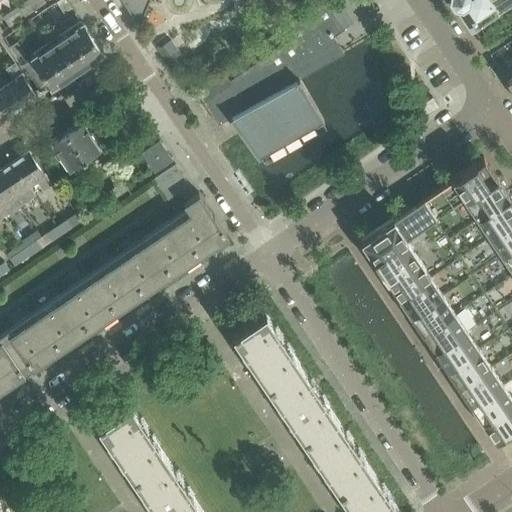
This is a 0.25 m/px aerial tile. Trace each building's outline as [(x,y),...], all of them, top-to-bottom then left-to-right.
[(44,0),(23,0),(20,2),(27,13),(45,1),(44,0)] [(66,0),(57,0),(56,1),(69,19),(76,14),(66,0)] [(122,0),(139,25),(149,0),(122,0)] [(285,28),(291,37),(229,79),(223,70),(227,68),(226,66),(194,88),(201,99),(218,124),(224,120),(230,117),(241,132),(242,135),(258,158),(260,157),(258,153),(264,149),(267,153),(269,152),(266,148),(280,140),(282,144),(284,143),(282,139),(296,131),(298,136),(300,134),(298,130),(311,123),(314,127),(316,125),(313,121),(320,118),(322,122),(324,121),(300,77),(343,52),(339,45),(332,36),(344,28),(331,10),(324,1),(325,1),(324,0),(323,0),(281,29),(282,30),(285,28)] [(497,6),(492,0),(453,0),(454,0),(470,25),(497,7),(497,6)] [(20,2),(2,14),(10,25),(27,13),(20,2)] [(83,21),(57,39),(77,68),(103,50),(83,21)] [(496,43),(492,37),(482,43),(487,49),(496,43)] [(18,56),(22,64),(38,86),(47,80),(51,85),(77,68),(57,39),(33,55),(29,48),(25,51),(17,40),(9,46),(17,57),(18,56)] [(12,77),(5,82),(22,105),(37,95),(14,61),(5,67),(12,77)] [(511,61),(500,70),(504,75),(511,86),(511,61)] [(0,107),(6,116),(22,105),(5,82),(0,85),(0,107)] [(432,96),(419,105),(420,107),(424,111),(426,115),(439,106),(432,96)] [(81,119),(51,139),(74,173),(82,168),(77,160),(99,146),(81,119)] [(159,140),(141,151),(154,171),(172,159),(159,140)] [(29,149),(13,160),(29,184),(29,183),(36,179),(43,189),(52,183),(29,149)] [(511,198),(483,155),(453,176),(511,264),(511,198)] [(0,174),(20,204),(36,194),(29,183),(29,184),(13,160),(0,168),(0,174)] [(181,173),(175,164),(175,163),(154,177),(161,188),(182,174),(182,173),(181,173)] [(0,174),(0,208),(4,215),(20,204),(0,174)] [(183,174),(182,174),(161,188),(168,198),(189,184),(189,183),(188,184),(182,175),(183,174)] [(122,181),(103,194),(108,201),(127,188),(122,181)] [(0,388),(24,372),(23,370),(31,365),(32,367),(228,235),(198,191),(183,202),(189,210),(10,332),(7,327),(0,331),(0,338),(0,339),(0,338),(0,388)] [(494,437),(511,424),(511,389),(406,230),(437,210),(426,194),(360,237),(494,437)] [(76,212),(61,222),(66,229),(81,219),(76,212)] [(61,222),(47,232),(52,239),(66,229),(61,222)] [(37,230),(22,241),(30,253),(45,243),(37,230)] [(22,241),(7,252),(15,264),(30,253),(22,241)] [(4,260),(0,263),(0,274),(10,268),(4,260)] [(232,333),(267,384),(299,362),(265,311),(232,333)] [(267,384),(301,434),(333,412),(299,362),(267,384)] [(98,425),(132,475),(164,453),(130,402),(98,425)] [(301,434),(335,485),(368,463),(333,412),(301,434)] [(164,453),(132,475),(156,511),(185,511),(199,503),(164,453)] [(400,511),(368,463),(335,485),(353,511),(400,511)] [(0,511),(8,511),(0,500),(0,511)] [(185,511),(204,511),(199,503),(185,511)]
